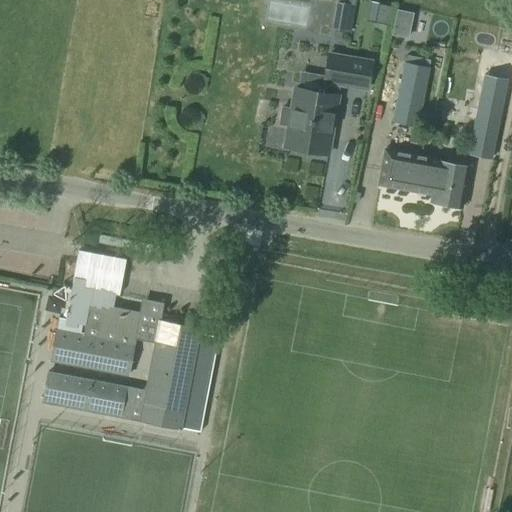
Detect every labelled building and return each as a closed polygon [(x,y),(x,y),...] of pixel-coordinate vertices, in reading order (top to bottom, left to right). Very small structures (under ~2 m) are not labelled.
[(387,25),(390,7),(378,4),(374,23),(387,25)] [(285,107),(281,124),(294,126),(289,146),(328,155),(343,87),(369,92),(375,65),(334,56),(328,83),(334,85),(331,96),(302,90),(297,109),(285,107)] [(494,138),(505,79),(482,74),(478,96),(479,96),(472,134),(494,138)] [(396,110),(393,122),(419,128),(429,82),(408,77),(401,111),(396,110)] [(388,149),(381,184),(437,194),(436,199),(436,202),(467,208),(475,167),(440,161),(440,159),(388,149)] [(150,309),(151,304),(151,302),(142,300),(142,302),(141,307),(150,309)] [(55,332),(49,361),(128,376),(139,316),(103,309),(97,340),(55,332)] [(179,429),(197,338),(199,328),(158,321),(158,322),(154,342),(145,392),(139,420),(139,421),(179,429)] [(47,374),(42,403),(120,418),(120,416),(131,418),(137,390),(47,374)]
